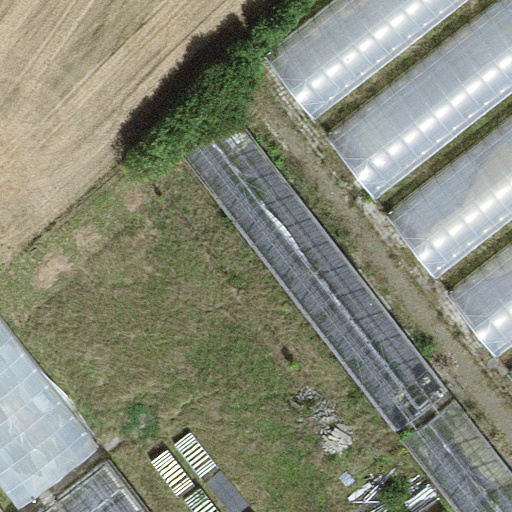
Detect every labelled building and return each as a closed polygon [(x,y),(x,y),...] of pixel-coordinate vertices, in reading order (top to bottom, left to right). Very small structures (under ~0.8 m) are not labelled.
[(323,116),(472,0),(336,0),(272,50),(323,116)] [(378,191),(511,100),(511,0),(331,123),(378,191)] [(401,425),(453,386),(248,115),(196,154),(401,425)] [(511,120),(393,203),(440,271),(511,220),(511,120)] [(511,246),(456,292),(507,355),(511,351),(511,246)] [(0,316),(0,470),(21,497),(96,437),(0,316)] [(437,511),(511,511),(511,451),(462,382),(438,400),(464,436),(434,457),(462,494),(437,511)] [(59,511),(148,511),(116,469),(59,511)]
